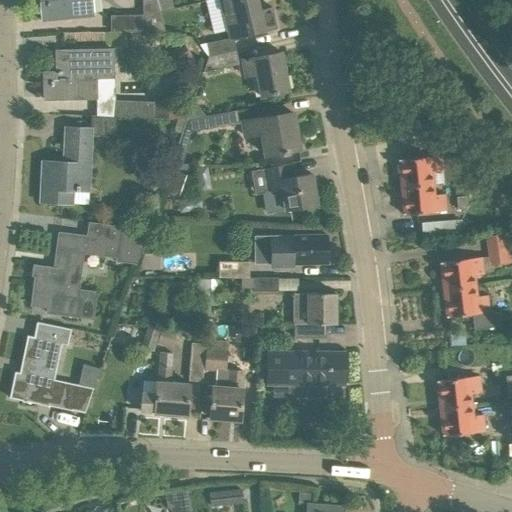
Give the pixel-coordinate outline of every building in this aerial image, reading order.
[(92,0),(54,0),(40,2),(42,20),(94,16),(92,0)] [(142,0),(142,15),(142,31),(164,31),(160,13),(156,0),(142,0)] [(156,0),(160,13),(174,9),(171,0),(156,0)] [(220,0),(228,31),(243,27),(245,36),(277,28),(272,7),(261,10),(258,0),(220,0)] [(208,57),(235,52),(233,37),(206,43),(208,56),(208,57)] [(183,44),(167,55),(176,68),(192,57),(183,44)] [(44,99),(97,97),(97,78),(114,77),(113,48),(58,51),(59,79),(43,80),(44,99)] [(208,57),(203,72),(237,65),(235,52),(208,57)] [(282,52),(243,60),(246,76),(258,74),(262,96),(289,91),(282,52)] [(112,100),(111,117),(116,117),(169,119),(169,95),(153,94),(153,102),(112,100)] [(236,111),(206,116),(185,120),(172,159),(183,163),(193,131),(239,124),(236,111)] [(293,112),(243,121),(246,137),(262,134),(265,155),(300,149),(293,112)] [(91,115),(90,128),(66,127),(64,162),(42,161),(42,173),(46,174),(44,202),(63,203),(63,190),(88,191),(91,136),(115,137),(116,117),(96,116),(91,115)] [(400,187),(439,183),(467,181),(464,154),(441,156),(441,155),(398,159),(400,187)] [(312,173),(295,176),(292,164),(265,169),(269,191),(262,193),(266,214),(273,213),(272,212),(285,210),(317,204),(312,173)] [(186,175),(172,170),(163,196),(177,201),(186,175)] [(445,194),(440,195),(439,183),(400,187),(403,214),(447,211),(445,194)] [(466,184),(455,185),(456,196),(467,195),(466,184)] [(468,186),(469,198),(480,198),(479,185),(468,186)] [(466,196),(457,197),(458,210),(467,209),(466,196)] [(462,230),(462,218),(422,220),(423,232),(462,230)] [(151,223),(148,232),(162,232),(162,227),(162,220),(153,219),(151,223)] [(148,230),(98,223),(96,240),(118,242),(116,261),(136,264),(148,230)] [(86,236),(59,233),(54,267),(33,264),(32,276),(35,277),(32,305),(48,307),(48,312),(81,317),(84,298),(78,297),(79,289),(86,236)] [(295,264),(328,263),(327,234),(294,235),(294,247),(285,247),(285,236),(254,236),(255,262),(295,261),(295,264)] [(511,261),(508,234),(486,236),(491,266),(511,262),(511,261)] [(475,276),(480,276),(478,258),(440,262),(444,289),(476,286),(475,276)] [(249,262),(219,262),(218,278),(249,278),(249,262)] [(278,278),(254,277),(254,289),(278,289),(278,278)] [(227,279),(197,279),(197,288),(202,288),(202,306),(218,306),(218,288),(227,288),(227,279)] [(488,296),(478,297),(476,286),(444,289),(447,317),(489,312),(488,296)] [(336,293),(310,293),(295,293),(295,324),(328,324),(336,324),(336,293)] [(34,337),(28,336),(20,373),(16,372),(10,398),(49,406),(71,410),(77,385),(54,380),(62,343),(68,344),(71,329),(37,322),(34,337)] [(161,327),(149,323),(141,347),(154,351),(161,327)] [(328,324),(295,324),(295,336),(328,336),(328,324)] [(157,343),(172,348),(177,332),(162,326),(157,343)] [(256,328),(236,326),(235,342),(255,343),(256,328)] [(203,369),(226,371),(229,341),(207,340),(203,369)] [(202,382),(203,369),(206,344),(192,343),(189,380),(202,382)] [(190,384),(171,382),(174,354),(162,353),(159,382),(157,382),(156,394),(142,393),(141,411),(155,412),(155,413),(188,416),(190,384)] [(344,383),(345,353),(268,353),(266,383),(289,383),(289,396),(338,397),(338,383),(344,383)] [(243,389),(242,389),(243,372),(231,371),(229,389),(213,387),(210,418),(241,420),(243,389)] [(472,394),(481,393),(480,377),(437,380),(440,408),(473,404),(472,394)] [(93,389),(77,385),(71,410),(85,414),(93,389)] [(511,398),(511,386),(507,387),(503,387),(504,400),(511,398)] [(511,402),(501,403),(502,419),(511,417),(511,402)] [(484,416),(474,417),(473,404),(440,408),(443,435),(485,431),(484,416)] [(254,440),(273,441),(273,425),(255,424),(254,440)] [(191,511),(187,489),(166,493),(168,506),(173,511),(191,511)] [(242,489),(209,493),(211,507),(244,503),(242,489)] [(299,502),(307,503),(307,502),(311,503),(311,493),(299,492),(299,502)] [(344,511),(345,505),(311,503),(307,502),(307,503),(307,511),(344,511)]
